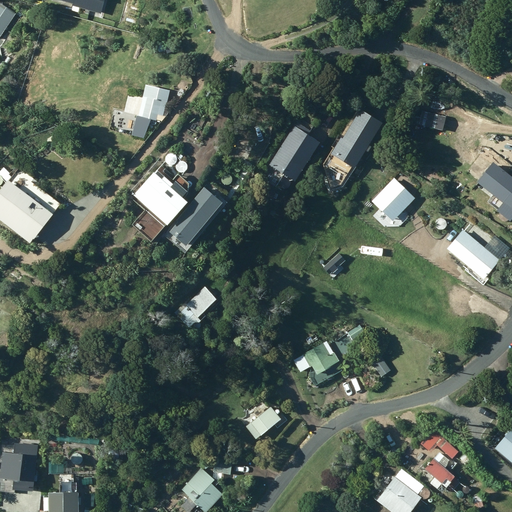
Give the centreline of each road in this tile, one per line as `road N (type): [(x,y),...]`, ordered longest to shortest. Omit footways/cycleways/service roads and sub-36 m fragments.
road 1 (residential): [(511,100),(405,49),(255,51),(233,40),(208,0)]
road 2 (residential): [(511,333),(472,371),(424,400),(381,407),(324,434),(261,511)]
